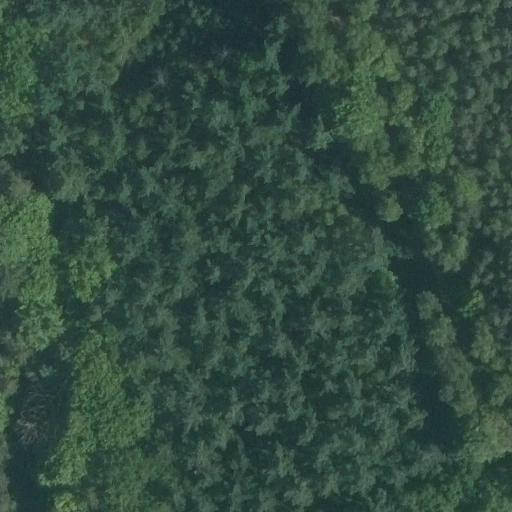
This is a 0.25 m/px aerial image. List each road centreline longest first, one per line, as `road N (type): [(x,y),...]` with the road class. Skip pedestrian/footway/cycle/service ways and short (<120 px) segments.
road 1 (track): [(0,30),(170,511)]
road 2 (track): [(511,467),(326,0)]
road 3 (track): [(397,511),(507,455)]
